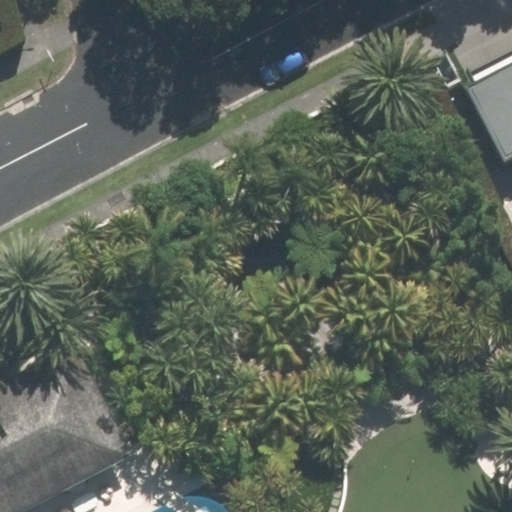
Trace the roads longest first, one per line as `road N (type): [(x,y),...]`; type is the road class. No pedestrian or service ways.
road 1 (residential): [(118,100),(315,0)]
road 2 (residential): [(0,162),(118,100)]
